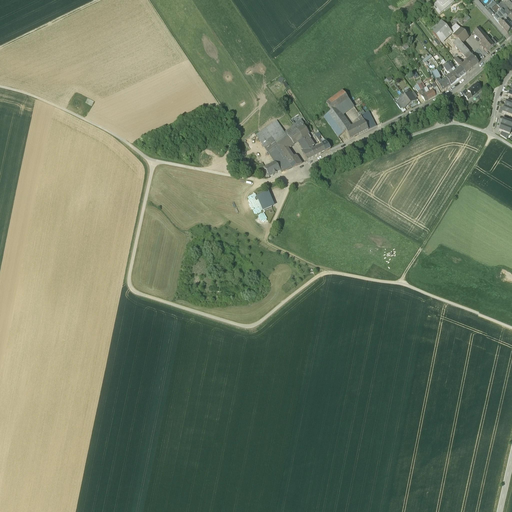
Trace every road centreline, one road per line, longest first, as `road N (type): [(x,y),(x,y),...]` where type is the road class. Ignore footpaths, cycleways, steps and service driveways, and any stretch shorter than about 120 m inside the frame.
road 1 (track): [(152,163),(128,292),(133,301),(251,337),(327,277),(404,289),(511,337)]
road 2 (track): [(327,277),(264,243),(294,175),(268,180),(148,162),(84,124),(0,93)]
road 3 (residential): [(509,39),(441,95),(294,175)]
road 4 (residential): [(490,133),(447,124),(294,175)]
